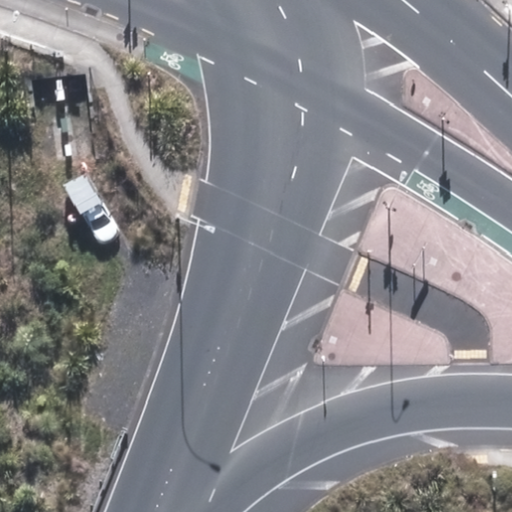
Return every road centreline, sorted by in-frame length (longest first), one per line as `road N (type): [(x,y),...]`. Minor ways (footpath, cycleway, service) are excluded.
road 1 (motorway): [(304,71),(297,131),(249,274),(152,511)]
road 2 (motorway): [(511,390),(402,398),(303,436),(188,511)]
road 3 (secondary): [(511,194),(432,136),(304,71)]
road 4 (secondary): [(304,71),(153,0)]
road 5 (secondary): [(409,0),(511,83)]
